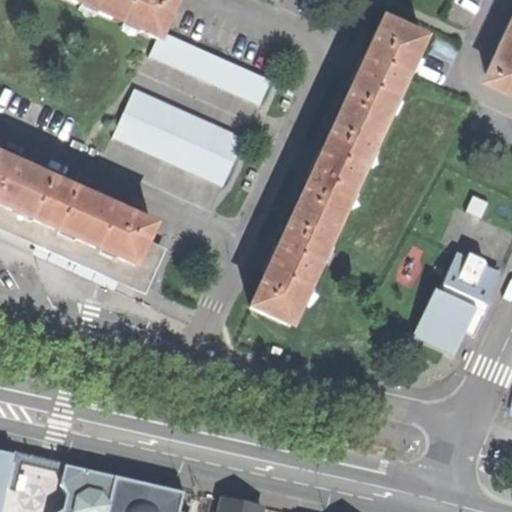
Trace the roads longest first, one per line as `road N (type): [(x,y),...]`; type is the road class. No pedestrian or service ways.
road 1 (residential): [(467,426),(330,382),(0,309)]
road 2 (secondary): [(0,401),(434,498)]
